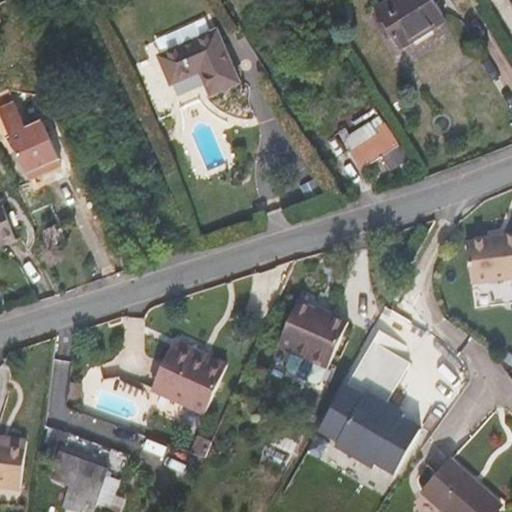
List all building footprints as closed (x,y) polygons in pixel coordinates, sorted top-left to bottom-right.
[(447,20),(434,0),(391,0),(376,9),(400,49),(447,20)] [(207,94),(233,82),(211,31),(186,42),(180,28),(155,39),(161,53),(159,54),(171,81),(196,70),(207,94)] [(321,61),(337,52),(330,40),(314,49),(321,61)] [(65,55),(74,72),(88,64),(80,48),(65,55)] [(15,102),(1,109),(31,174),(61,160),(43,121),(27,129),(15,102)] [(0,113),(28,176),(31,174),(1,109),(0,109),(0,113)] [(387,129),(352,152),(363,169),(384,156),(392,169),(407,159),(387,129)] [(4,203),(0,204),(0,248),(18,242),(4,203)] [(467,243),(472,285),(511,280),(511,236),(505,238),(505,239),(505,242),(494,243),(494,240),(467,243)] [(299,301),(279,346),(292,352),(328,369),(350,322),(332,314),(330,319),(324,317),(326,313),(299,301)] [(209,363),(173,346),(153,389),(205,413),(227,366),(211,358),(209,363)] [(328,369),(292,352),(286,366),(288,372),(315,384),(321,382),(328,369)] [(369,394),(350,383),(324,428),(343,439),(341,443),(378,465),(381,461),(400,472),(426,426),(407,416),(409,411),(371,390),(369,394)] [(69,400),(80,401),(82,386),(71,385),(69,400)] [(0,488),(21,491),(28,438),(0,434),(0,488)] [(60,458),(107,475),(109,469),(62,452),(60,458)] [(60,458),(52,478),(70,485),(65,499),(94,510),(107,475),(60,458)] [(451,459),(422,491),(444,511),(499,511),(504,507),(451,459)]
